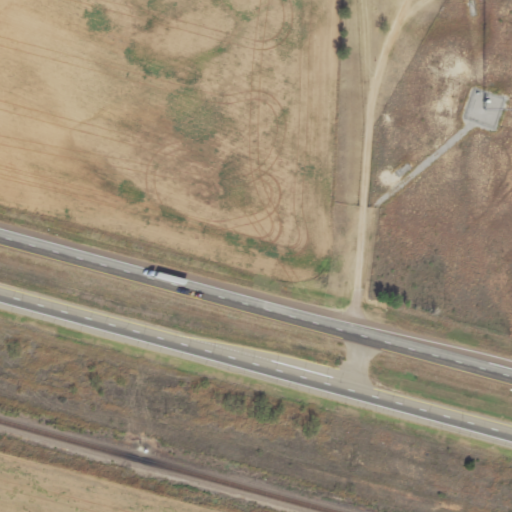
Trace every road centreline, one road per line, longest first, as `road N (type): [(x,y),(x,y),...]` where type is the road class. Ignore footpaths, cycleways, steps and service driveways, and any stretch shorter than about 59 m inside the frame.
road 1 (trunk): [(0,291),(511,432)]
road 2 (trunk): [(511,365),(0,226)]
